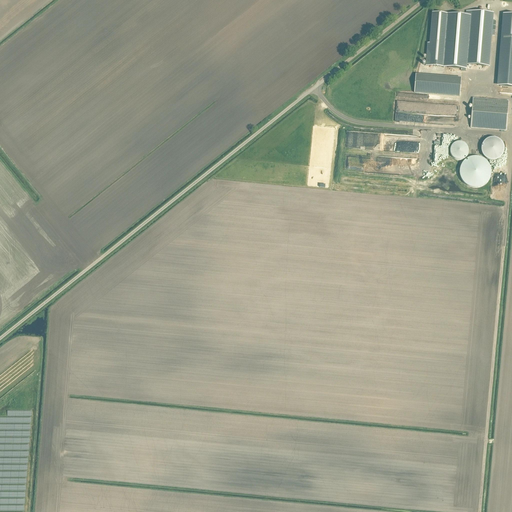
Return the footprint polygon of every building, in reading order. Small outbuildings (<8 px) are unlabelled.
[(466,12),(466,16),(471,17),(467,66),(489,67),(493,14),(466,12)] [(448,15),(432,13),(429,44),(427,44),(425,67),(443,68),(448,15)] [(467,66),(471,17),(466,16),(448,15),(443,68),(466,70),(467,66)] [(492,53),(489,81),(507,83),(510,55),(492,53)] [(459,97),(461,79),(416,75),(414,93),(459,97)] [(473,99),(470,129),(506,131),(508,102),(473,99)] [(495,138),(493,138),(491,138),(490,139),(488,139),(487,140),(485,141),(484,142),(483,143),(482,145),(482,147),(481,148),(481,150),(481,151),(481,153),(482,155),(483,156),(484,158),(485,159),(486,160),(488,161),(489,161),(491,162),(493,162),(494,162),(496,161),(497,161),(499,160),(500,159),(502,158),(503,156),(503,155),(504,153),(504,152),(505,150),(504,148),(504,147),(504,145),(503,144),(502,142),(501,141),(499,140),(498,139),(496,139),(495,138)] [(456,143),(455,144),(454,144),(453,145),(452,146),(452,147),(451,147),(451,148),(450,149),(450,150),(450,151),(450,152),(450,153),(450,154),(450,155),(451,155),(451,156),(451,157),(452,157),(452,158),(453,158),(453,159),(454,159),(454,160),(455,160),(456,160),(456,161),(457,161),(458,161),(459,161),(460,161),(461,161),(462,161),(463,160),(464,160),(464,159),(465,159),(466,158),(467,157),(467,156),(468,156),(468,155),(468,154),(468,153),(468,152),(469,152),(468,151),(468,150),(468,149),(468,148),(467,147),(467,146),(466,146),(466,145),(465,145),(465,144),(464,144),(463,144),(463,143),(462,143),(461,143),(460,143),(459,143),(458,143),(457,143),(456,143)] [(475,157),(474,157),(473,157),(473,158),(472,158),(471,158),(470,158),(469,158),(469,159),(468,159),(467,159),(467,160),(466,160),(465,161),(464,162),(463,163),(462,164),(462,165),(461,165),(461,166),(461,167),(460,167),(460,168),(460,169),(460,170),(460,171),(460,172),(459,172),(459,173),(459,174),(460,175),(460,176),(460,177),(460,178),(461,179),(461,180),(462,181),(462,182),(463,183),(464,184),(465,185),(466,186),(467,186),(467,187),(468,187),(469,188),(470,188),(471,188),(472,188),(472,189),(473,189),(474,189),(475,189),(476,189),(477,189),(478,189),(478,188),(479,188),(480,188),(481,188),(482,187),(483,187),(484,186),(485,186),(485,185),(486,185),(486,184),(487,184),(487,183),(488,183),(488,182),(489,181),(489,180),(490,179),(490,178),(490,177),(491,177),(491,176),(491,175),(491,174),(491,173),(491,172),(491,171),(491,170),(491,169),(490,169),(490,168),(490,167),(490,166),(489,166),(489,165),(488,164),(488,163),(487,163),(487,162),(486,162),(486,161),(485,161),(485,160),(484,160),(483,159),(482,159),(481,159),(481,158),(480,158),(479,158),(478,158),(478,157),(477,157),(476,157),(475,157)]
